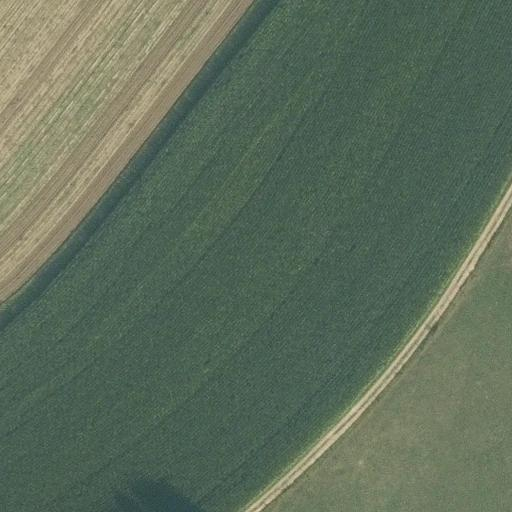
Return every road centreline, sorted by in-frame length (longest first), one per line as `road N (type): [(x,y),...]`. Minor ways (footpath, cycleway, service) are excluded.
road 1 (track): [(0,320),(51,273),(268,0)]
road 2 (track): [(250,511),(406,355),(511,193)]
